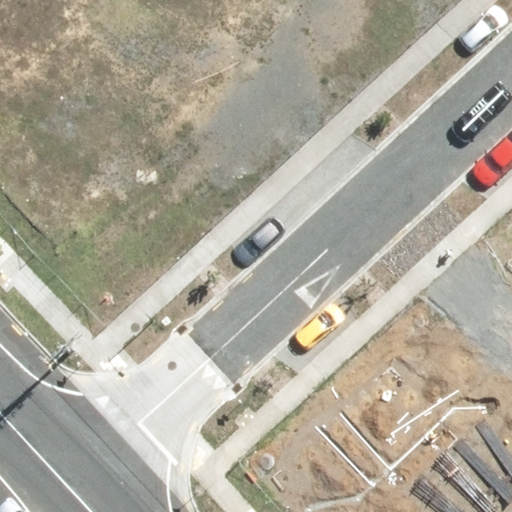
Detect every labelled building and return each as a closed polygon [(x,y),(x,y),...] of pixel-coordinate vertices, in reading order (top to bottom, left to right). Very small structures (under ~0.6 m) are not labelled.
[(0,0),(0,22),(3,26),(31,0),(0,0)] [(195,186),(299,84),(267,51),(308,10),(297,0),(262,0),(231,31),(210,9),(185,33),(169,17),(60,124),(189,256),(227,219),(195,186)] [(511,125),(501,134),(511,146),(511,125)] [(445,288),(359,198),(234,315),(320,406),(445,288)] [(511,284),(498,297),(511,311),(511,284)] [(391,397),(281,496),(295,511),(391,511),(448,461),(391,397)] [(511,511),(511,483),(483,511),(511,511)]
